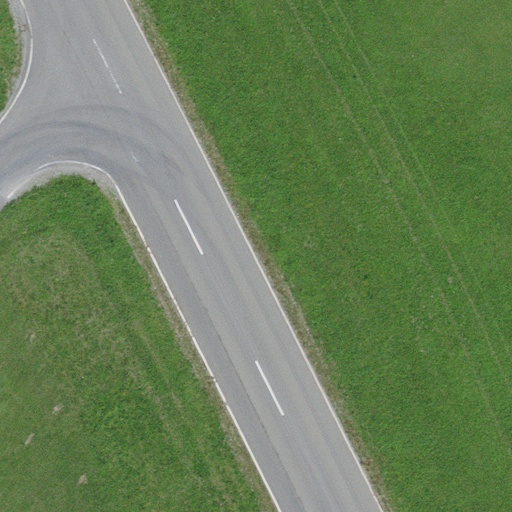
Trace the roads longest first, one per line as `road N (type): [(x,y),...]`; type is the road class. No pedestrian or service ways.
road 1 (unclassified): [(73,0),(335,511)]
road 2 (motorway): [(234,0),(496,511)]
road 3 (motorway): [(511,278),(369,0)]
